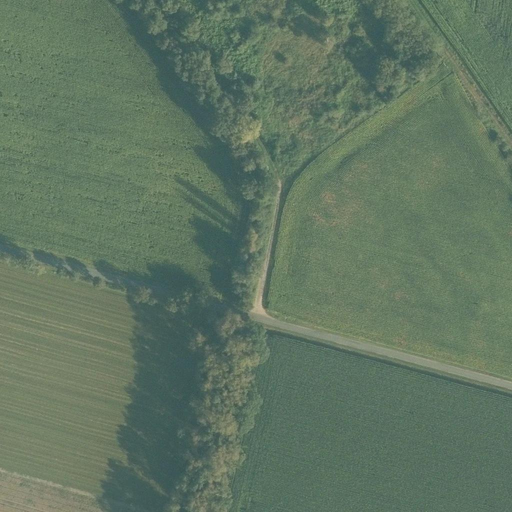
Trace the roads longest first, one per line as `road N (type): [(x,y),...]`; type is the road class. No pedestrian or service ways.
road 1 (unclassified): [(255,316),(511,386)]
road 2 (unclassified): [(0,247),(255,316)]
road 3 (track): [(278,182),(265,151),(154,0)]
road 4 (unclassified): [(255,316),(278,182)]
